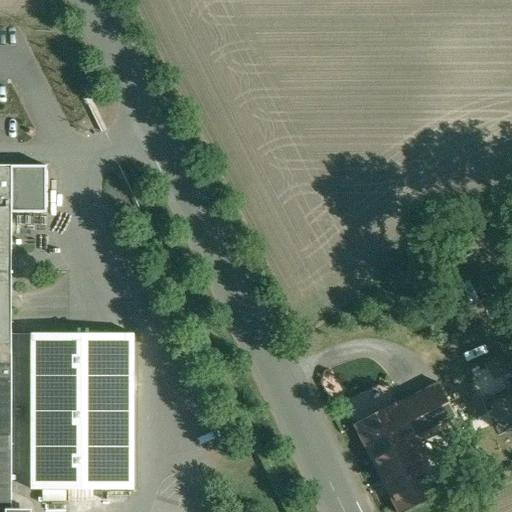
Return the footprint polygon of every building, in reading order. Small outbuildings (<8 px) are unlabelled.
[(32,511),(32,509),(20,509),(12,509),(12,353),(13,214),(47,213),(47,166),(0,165),(0,511),(32,511)] [(33,489),(136,488),(135,334),(32,334),(33,489)] [(440,383),(399,404),(412,431),(418,443),(459,422),(440,383)] [(398,403),(355,425),(369,452),(412,431),(399,404),(398,403)] [(412,431),(369,452),(399,511),(404,511),(443,493),(418,443),(412,431)]
